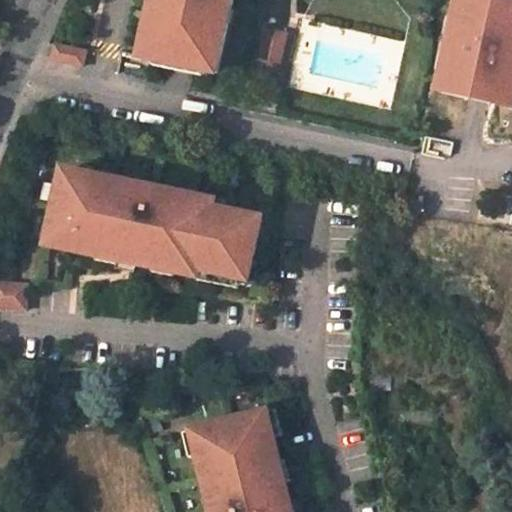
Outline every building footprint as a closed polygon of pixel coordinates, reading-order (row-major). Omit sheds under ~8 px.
[(154,0),(146,46),(221,60),(231,0),(154,0)] [(461,0),(439,91),(511,108),(511,103),(511,2),(499,0),(461,0)] [(269,13),(263,53),(282,55),(289,16),(269,13)] [(58,37),(56,51),(87,57),(90,42),(58,37)] [(119,172),(67,160),(64,174),(61,187),(69,189),(64,211),(56,210),(53,223),(50,237),(101,248),(102,243),(114,247),(113,250),(121,252),(139,257),(157,260),(166,262),(167,259),(178,261),(178,264),(202,270),(202,266),(203,260),(245,269),(253,271),(267,211),(229,203),(218,200),(219,194),(193,188),(192,195),(181,193),(182,186),(130,174),(128,181),(117,179),(119,172)] [(119,172),(117,179),(128,181),(130,174),(130,171),(120,169),(119,172)] [(64,211),(69,189),(61,187),(64,174),(58,173),(47,223),(53,223),(56,210),(64,211)] [(182,186),(181,193),(192,195),(193,188),(194,185),(183,182),(182,186)] [(219,194),(218,200),(229,203),(231,193),(219,191),(219,194)] [(101,248),(100,253),(120,258),(119,261),(137,265),(139,257),(121,252),(113,250),(114,247),(102,243),(101,248)] [(157,260),(156,266),(176,270),(178,264),(178,261),(167,259),(166,262),(157,260)] [(202,266),(202,270),(243,280),(245,269),(203,260),(202,266)] [(0,280),(0,305),(25,307),(26,282),(0,280)] [(276,403),(267,406),(273,431),(282,429),(276,403)] [(218,417),(192,424),(198,448),(204,474),(213,472),(215,483),(207,484),(213,511),(291,511),(288,495),(283,477),(282,469),(277,469),(273,457),(278,456),(273,431),(267,406),(240,412),(242,419),(220,425),(218,417)] [(240,412),(218,417),(220,425),(242,419),(240,412)] [(192,424),(183,425),(189,450),(198,448),(192,424)] [(289,476),(284,454),(278,456),(273,457),(277,469),(282,469),(283,477),(289,476)] [(296,493),(288,495),(291,511),(297,511),(300,511),(296,493)]
